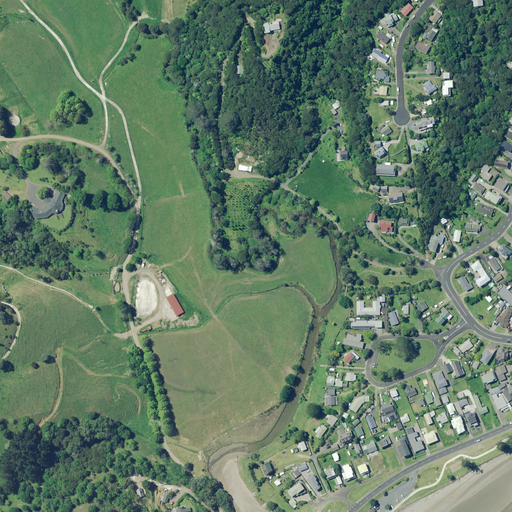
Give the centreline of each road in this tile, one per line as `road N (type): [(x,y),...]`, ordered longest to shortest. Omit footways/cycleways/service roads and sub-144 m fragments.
road 1 (track): [(0,146),(57,140),(86,148),(105,158),(132,198),(137,220),(126,299),(162,438),(221,511)]
road 2 (primary): [(511,424),(414,466),(351,511)]
road 3 (residential): [(433,336),(378,339),(368,375),(385,384),(427,367),(440,349)]
road 4 (residential): [(402,117),(399,59),(414,16),(430,0)]
